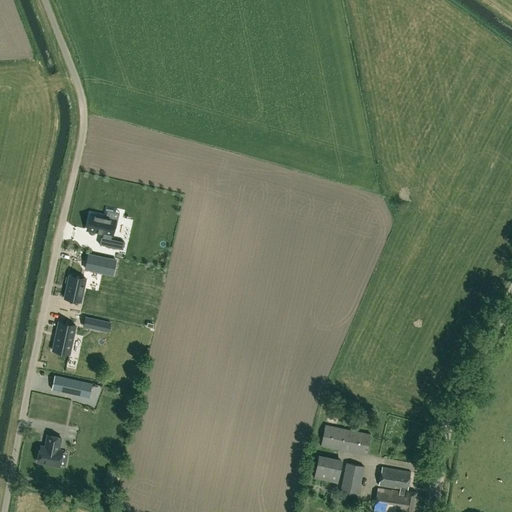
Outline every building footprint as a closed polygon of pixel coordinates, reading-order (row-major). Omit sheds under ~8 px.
[(115,219),(90,214),(87,229),(112,235),(115,219)] [(68,274),(62,298),(81,302),(86,277),(68,274)] [(83,326),(91,328),(93,318),(85,316),(83,326)] [(76,324),(57,320),(50,350),(69,354),(76,324)] [(103,320),(101,330),(107,331),(109,322),(103,320)] [(122,377),(138,378),(139,359),(123,358),(122,377)] [(52,389),(89,397),(92,383),(55,375),(52,389)] [(371,435),(325,425),(321,446),(366,455),(371,435)] [(61,438),(48,435),(46,445),(47,445),(46,448),(41,446),(37,461),(59,466),(62,451),(58,450),(61,438)] [(364,467),(346,463),(340,492),(358,496),(364,467)] [(411,472),(382,467),(379,485),(400,489),(400,491),(378,487),(374,510),(393,511),(413,511),(417,492),(408,491),(411,472)]
